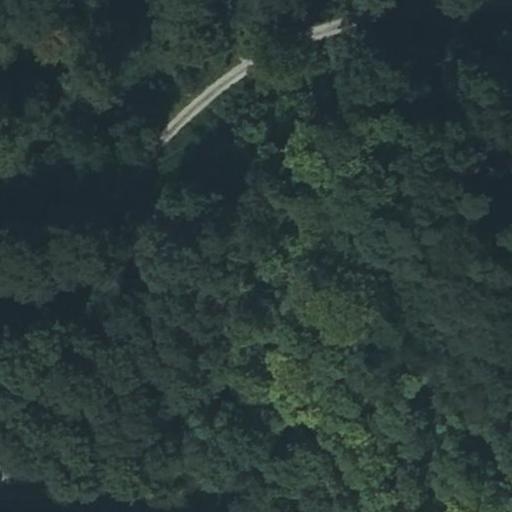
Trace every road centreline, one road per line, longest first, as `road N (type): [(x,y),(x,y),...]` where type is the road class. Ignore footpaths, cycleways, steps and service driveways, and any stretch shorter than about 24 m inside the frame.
road 1 (track): [(1,498),(3,409),(19,366),(81,238),(127,177),(262,58),(387,14),(511,11)]
road 2 (tertiary): [(0,498),(100,499),(165,511)]
